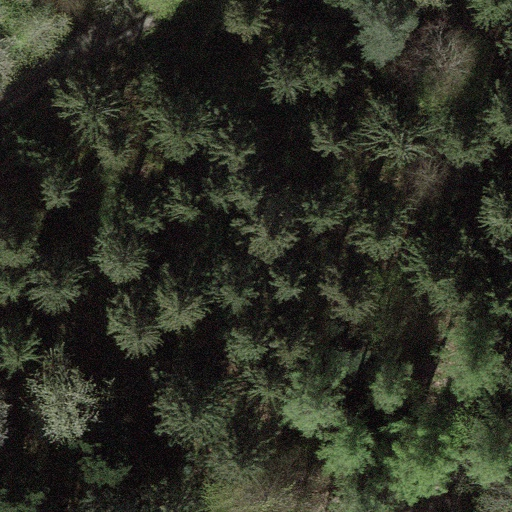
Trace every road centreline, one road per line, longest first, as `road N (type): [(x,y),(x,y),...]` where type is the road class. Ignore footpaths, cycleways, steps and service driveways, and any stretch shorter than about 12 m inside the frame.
road 1 (track): [(165,0),(0,107)]
road 2 (track): [(347,511),(511,439)]
